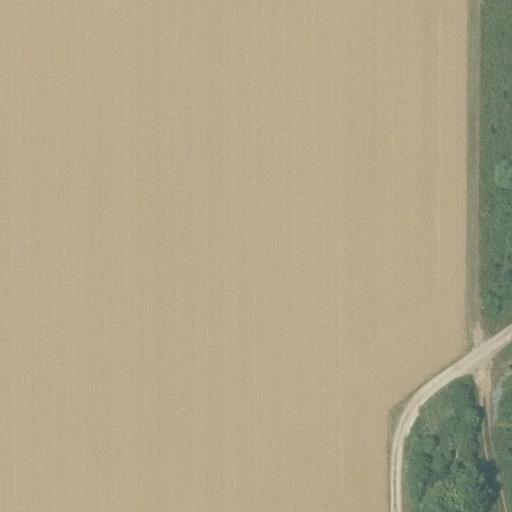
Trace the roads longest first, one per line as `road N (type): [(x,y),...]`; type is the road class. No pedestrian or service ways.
road 1 (track): [(487,355),(471,313),(476,0)]
road 2 (track): [(397,511),(396,458),(406,424),(430,394),(511,338)]
road 3 (track): [(478,361),(478,428),(498,511)]
